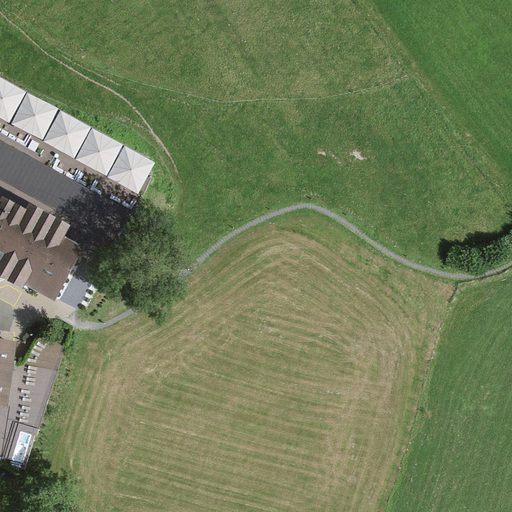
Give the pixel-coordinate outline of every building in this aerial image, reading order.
[(0,132),(110,185),(125,153),(0,94),(0,132)] [(0,153),(0,187),(1,188),(13,158),(0,153)] [(115,239),(131,210),(101,194),(86,224),(115,239)] [(0,269),(2,271),(0,274),(0,283),(26,298),(29,293),(59,309),(88,258),(68,247),(75,235),(33,212),(29,219),(5,206),(3,210),(0,208),(0,269)] [(0,409),(6,411),(17,345),(0,341),(0,409)] [(11,426),(9,440),(0,438),(0,461),(31,467),(37,431),(11,426)]
